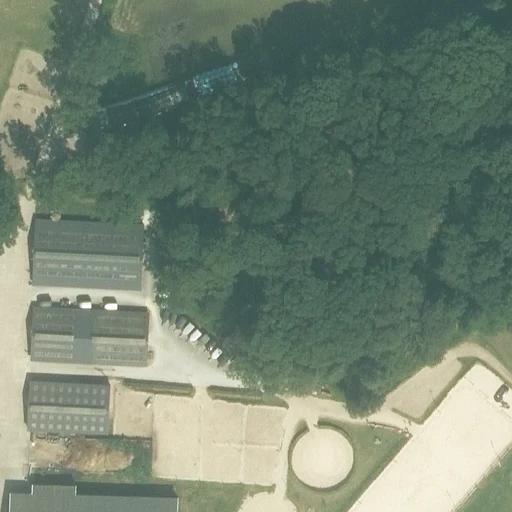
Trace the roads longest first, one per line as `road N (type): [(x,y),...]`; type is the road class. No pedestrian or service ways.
road 1 (track): [(270,389),(339,416),(392,418),(423,438)]
road 2 (track): [(294,400),(277,496),(243,511)]
